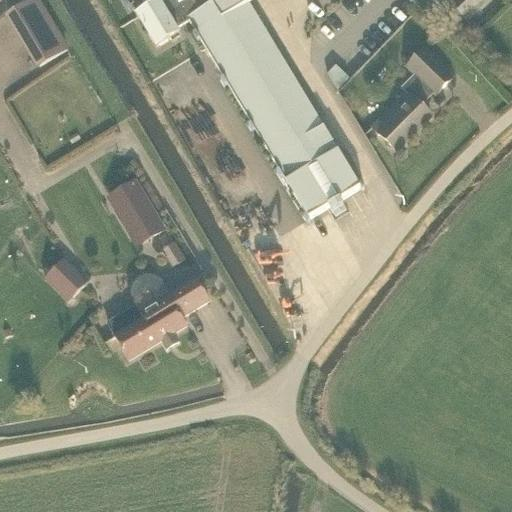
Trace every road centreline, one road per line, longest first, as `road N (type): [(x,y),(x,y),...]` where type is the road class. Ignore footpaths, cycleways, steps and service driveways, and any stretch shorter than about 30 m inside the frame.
road 1 (unclassified): [(269,400),(442,183),(511,116)]
road 2 (unclassified): [(0,455),(269,400)]
road 3 (unclassified): [(376,511),(308,459),(269,400)]
